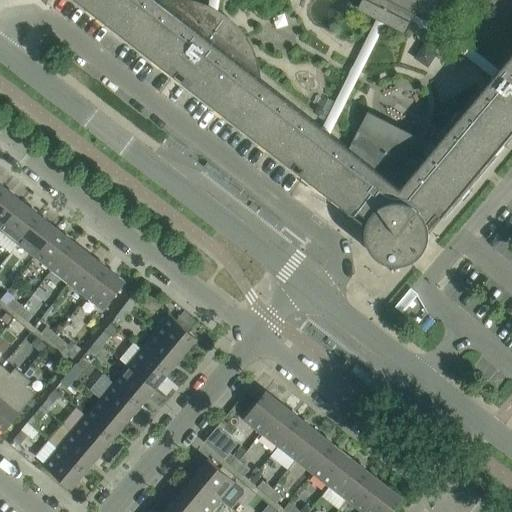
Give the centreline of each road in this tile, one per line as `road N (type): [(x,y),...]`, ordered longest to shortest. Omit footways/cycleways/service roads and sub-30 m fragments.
road 1 (residential): [(317,295),(331,275),(325,241),(59,26),(19,21),(0,46)]
road 2 (residential): [(300,282),(0,49)]
road 3 (residential): [(0,137),(256,337)]
road 4 (residential): [(450,491),(256,337)]
road 5 (residential): [(511,446),(317,295)]
road 6 (residential): [(115,511),(256,337)]
